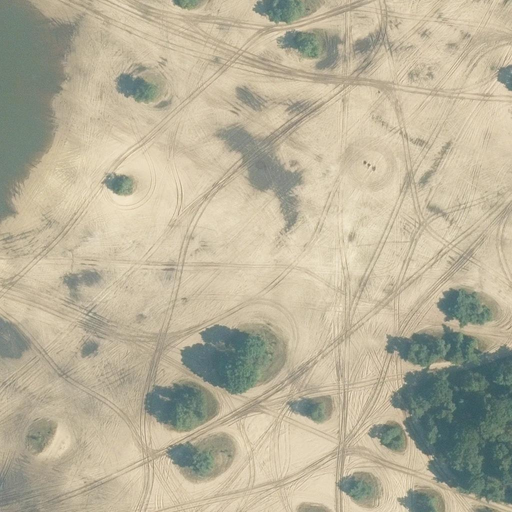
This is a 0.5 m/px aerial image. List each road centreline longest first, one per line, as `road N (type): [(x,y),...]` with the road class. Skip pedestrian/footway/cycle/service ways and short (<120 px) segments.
road 1 (track): [(511,308),(303,197),(0,84)]
road 2 (track): [(511,504),(378,457),(135,511)]
